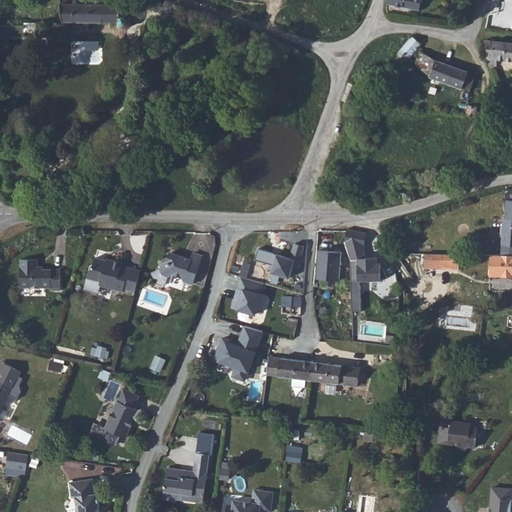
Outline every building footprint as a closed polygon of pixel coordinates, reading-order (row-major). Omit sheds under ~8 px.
[(388,0),(388,3),(420,10),(421,0),(388,0)] [(63,21),(90,22),(89,4),(61,4),(63,21)] [(89,4),(90,22),(119,22),(119,26),(120,28),(122,29),(124,29),(127,29),(129,27),(130,25),(131,23),(131,20),(131,18),(130,16),(128,14),(126,13),(121,13),(121,5),(89,4)] [(0,32),(25,34),(25,25),(0,24),(0,32)] [(470,91),(476,75),(435,60),(422,51),(423,50),(419,46),(421,44),(412,36),(394,59),(391,64),(396,68),(401,62),(402,63),(407,57),(409,58),(413,53),(420,58),(417,62),(415,64),(430,75),(429,76),(462,88),(470,91)] [(511,42),(485,40),(487,58),(488,58),(491,68),(497,68),(498,59),(511,60),(511,42)] [(475,118),(477,107),(468,105),(466,116),(475,118)] [(511,218),(504,218),(501,255),(511,255),(511,218)] [(367,232),(348,229),(345,242),(351,260),(360,259),(369,259),(366,243),(367,232)] [(272,274),(291,279),(297,261),(301,263),(305,247),(294,244),(291,258),(259,249),(256,260),(275,265),(272,274)] [(342,252),(318,251),(316,279),(340,280),(342,252)] [(425,252),(425,266),(459,267),(460,253),(425,252)] [(193,284),(203,256),(193,253),(192,260),(171,253),(168,261),(162,264),(161,269),(152,273),(157,282),(165,285),(168,276),(173,274),(186,278),(185,281),(193,284)] [(511,255),(501,255),(491,254),(490,276),(511,276),(511,255)] [(369,259),(360,259),(360,282),(352,283),(353,311),(363,310),(361,285),(383,283),(381,257),(369,259)] [(112,262),(106,260),(95,258),(93,268),(90,270),(85,289),(99,293),(100,286),(123,292),(124,289),(130,267),(122,265),(122,263),(113,260),(112,262)] [(38,269),(38,266),(38,259),(21,259),(21,287),(51,288),(51,290),(60,291),(61,269),(43,269),(38,269)] [(141,270),(130,267),(124,289),(135,292),(141,270)] [(241,277),(232,308),(258,316),(267,284),(241,277)] [(302,307),(302,297),(295,297),(282,296),(281,314),(288,314),(288,306),(302,307)] [(287,326),(297,328),(299,319),(289,317),(287,326)] [(246,382),(264,333),(245,326),(238,343),(223,338),(215,361),(236,369),(232,377),(246,382)] [(165,360),(157,356),(152,368),(160,372),(165,360)] [(361,368),(269,357),(267,375),(358,386),(358,385),(362,385),(362,382),(364,381),(365,380),(366,378),(366,376),(365,375),(363,373),(362,373),(360,374),(361,368)] [(64,364),(51,361),(49,369),(62,372),(64,364)] [(21,372),(6,364),(0,376),(0,412),(9,395),(17,399),(21,392),(20,386),(23,379),(19,376),(21,372)] [(103,398),(113,402),(121,384),(112,380),(103,398)] [(126,438),(138,410),(134,408),(139,396),(123,388),(105,429),(126,438)] [(104,405),(100,413),(109,416),(112,408),(104,405)] [(468,446),(476,447),(478,428),(464,426),(464,423),(442,420),(439,442),(457,445),(459,448),(465,449),(468,446)] [(373,433),(365,432),(364,439),(372,441),(373,433)] [(302,448),(287,446),(285,461),(301,462),(302,448)] [(28,455),(9,452),(7,467),(26,470),(27,464),(28,455)] [(195,462),(209,464),(210,455),(197,453),(195,462)] [(202,479),(206,479),(209,464),(195,462),(194,471),(168,468),(163,500),(176,502),(176,499),(177,493),(200,496),(202,479)] [(26,470),(7,467),(6,474),(25,477),(26,470)] [(228,480),(229,471),(221,470),(220,479),(228,480)] [(95,493),(93,478),(71,481),(73,496),(76,496),(78,511),(100,511),(97,493),(95,493)] [(203,503),(206,479),(202,479),(200,496),(177,493),(176,499),(203,503)] [(510,511),(511,490),(511,488),(492,488),(491,508),(493,508),(492,511),(510,511)] [(261,504),(260,510),(271,511),(274,492),(255,490),(254,493),(265,494),(263,504),(261,504)] [(265,494),(254,493),(253,503),(234,500),(232,511),(259,511),(260,510),(261,504),(263,504),(265,494)]
